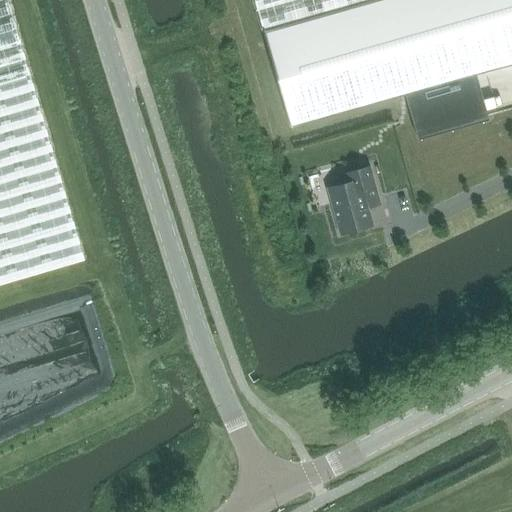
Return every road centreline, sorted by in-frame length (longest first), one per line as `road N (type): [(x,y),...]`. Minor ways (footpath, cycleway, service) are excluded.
road 1 (unclassified): [(268,500),(212,367),(95,0)]
road 2 (tertiary): [(268,500),(511,373)]
